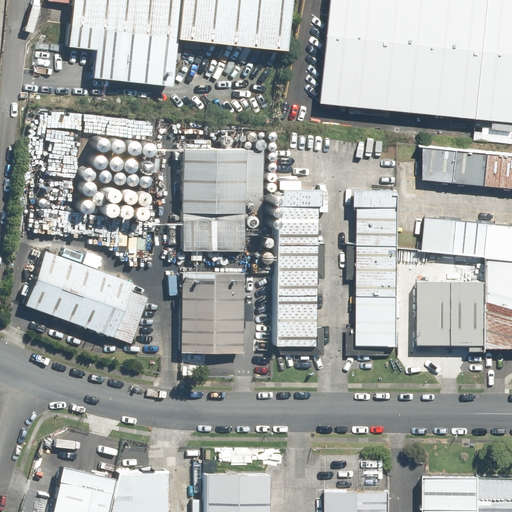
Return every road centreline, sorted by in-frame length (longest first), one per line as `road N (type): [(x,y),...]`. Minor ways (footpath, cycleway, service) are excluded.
road 1 (unclassified): [(22,366),(130,400),(217,412),(511,412)]
road 2 (unknown): [(331,413),(327,134)]
